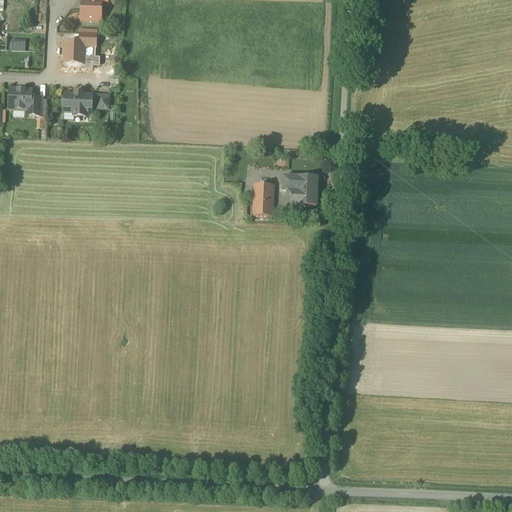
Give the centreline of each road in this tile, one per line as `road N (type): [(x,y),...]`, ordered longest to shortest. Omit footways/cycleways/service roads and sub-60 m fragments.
road 1 (unclassified): [(349,0),(324,491)]
road 2 (unclassified): [(0,478),(324,491)]
road 3 (unclassified): [(324,491),(511,500)]
